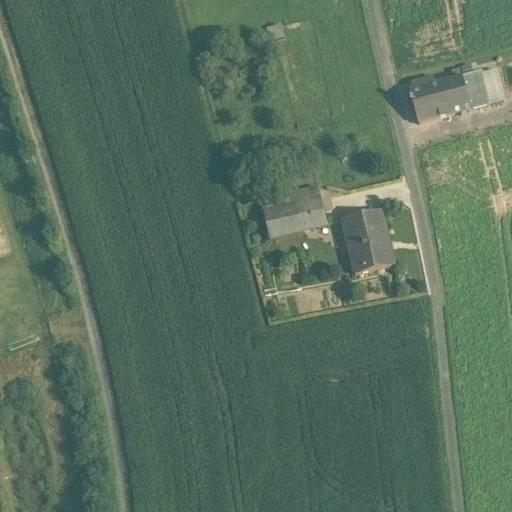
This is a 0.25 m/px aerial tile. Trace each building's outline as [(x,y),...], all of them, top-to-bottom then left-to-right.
[(483,78),(491,109),(506,105),(498,74),(483,78)] [(434,81),(412,87),(413,93),(411,94),(419,128),(473,114),(473,113),(491,109),(483,78),(482,76),(436,88),(434,81)] [(294,196),(262,204),(265,217),(322,203),(319,192),(294,198),(294,196)] [(322,203),(265,217),(271,243),(328,229),(322,203)] [(381,216),(348,223),(355,251),(350,252),(356,279),(395,270),(391,252),(390,252),(381,216)]
